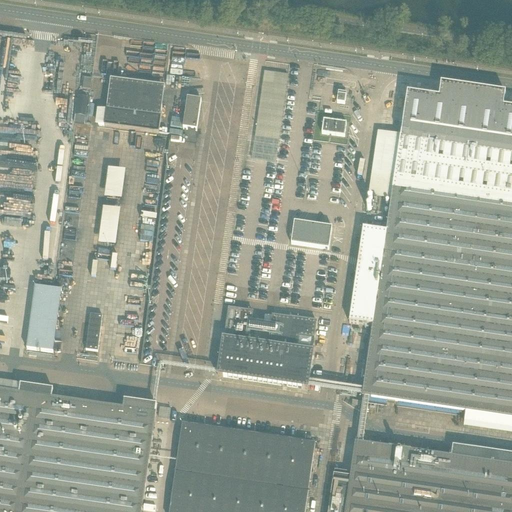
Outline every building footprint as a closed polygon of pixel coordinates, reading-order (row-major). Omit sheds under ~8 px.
[(83,89),(91,90),(92,79),(84,78),(83,89)] [(110,81),(104,127),(159,134),(165,88),(110,81)] [(339,93),(337,103),(344,104),(346,94),(339,93)] [(495,127),(511,129),(511,95),(500,94),(495,127)] [(75,123),(84,124),(88,99),(78,98),(75,123)] [(183,130),(197,132),(201,102),(187,100),(183,130)] [(346,124),(329,122),(324,121),(322,134),(345,137),(346,124)] [(386,233),(363,229),(349,324),(372,327),(363,398),(511,419),(511,151),(401,135),(387,233),(386,233)] [(305,174),(337,179),(342,147),(310,142),(305,174)] [(106,168),(102,198),(119,200),(123,171),(106,168)] [(99,208),(97,245),(114,246),(117,209),(99,208)] [(328,249),(331,228),(294,223),(291,244),(328,249)] [(24,349),(51,352),(58,290),(31,287),(24,349)] [(316,323),(280,317),(272,316),(268,346),(249,344),(253,313),(229,310),(224,340),(223,340),(217,377),(308,390),(313,353),(312,353),(316,323)] [(84,355),(97,356),(101,326),(89,324),(84,355)] [(305,511),(315,445),(301,443),(182,426),(169,511),(141,511),(157,406),(124,401),(123,410),(44,399),(0,392),(0,511),(511,511),(511,467),(356,445),(338,442),(335,467),(337,467),(330,511),(305,511)] [(159,419),(170,421),(172,411),(161,409),(159,419)]
